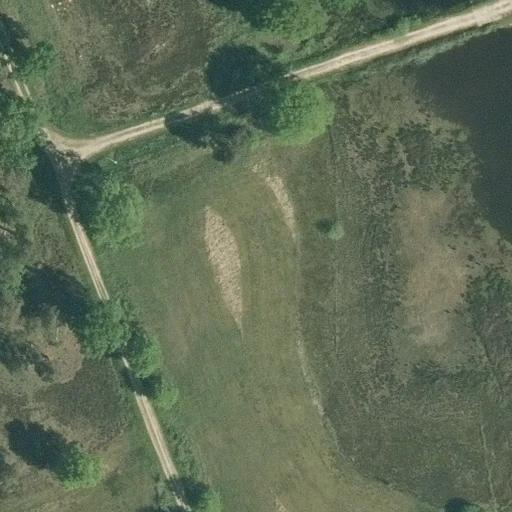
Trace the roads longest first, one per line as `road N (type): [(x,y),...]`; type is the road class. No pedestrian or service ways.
road 1 (track): [(0,31),(182,511)]
road 2 (track): [(505,0),(51,165)]
